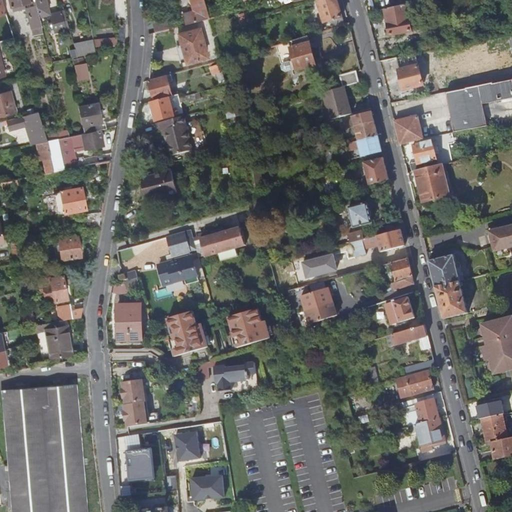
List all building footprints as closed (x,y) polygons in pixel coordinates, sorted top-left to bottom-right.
[(45,40),(39,18),(34,0),(9,0),(11,8),(26,4),(34,37),(40,35),(42,41),(45,40)] [(49,14),(50,14),(45,0),(34,0),(39,18),(49,14)] [(113,0),(114,13),(124,12),(122,0),(113,0)] [(209,19),(204,0),(190,0),(194,11),(185,14),(188,25),(209,19)] [(332,29),(345,25),(337,0),(327,0),(318,3),(325,23),(329,21),(332,29)] [(408,6),(386,11),(392,38),(413,33),(408,6)] [(62,14),(50,17),(54,33),(66,30),(62,14)] [(155,34),(168,30),(166,21),(153,25),(155,34)] [(200,29),(178,35),(186,64),(208,58),(200,29)] [(93,47),(116,46),(115,40),(94,41),(93,33),(91,34),(93,47)] [(308,36),(289,43),(295,62),(282,66),(284,74),(297,70),(298,72),(317,66),(308,36)] [(416,56),(398,59),(401,72),(399,72),(404,92),(424,86),(416,56)] [(86,63),(75,65),(78,80),(89,78),(86,63)] [(211,68),(213,76),(221,73),(219,66),(211,68)] [(344,87),(359,83),(356,72),(340,76),(343,87),(344,87)] [(172,97),(167,77),(149,81),(154,102),(169,98),(172,97)] [(455,133),(457,133),(489,127),(484,105),(511,98),(511,80),(446,94),(455,133)] [(351,115),(344,87),(343,87),(323,93),(330,120),(351,115)] [(208,91),(180,99),(181,103),(193,100),(194,103),(210,99),(208,91)] [(0,94),(0,116),(16,112),(10,92),(0,94)] [(174,116),(169,98),(154,102),(151,103),(156,122),(174,116)] [(242,101),(232,104),(235,117),(235,118),(246,115),(242,101)] [(100,131),(106,130),(105,122),(102,122),(98,104),(79,108),(85,135),(100,131)] [(227,119),(235,117),(232,104),(223,106),(227,119)] [(355,127),(374,122),(372,112),(352,118),(353,122),(344,125),(345,130),(355,127)] [(48,142),(46,136),(39,113),(2,123),(3,128),(8,126),(10,132),(26,127),(32,145),(37,144),(48,142)] [(166,135),(164,135),(169,157),(192,151),(185,124),(184,117),(156,124),(158,132),(163,131),(166,131),(166,135)] [(401,146),(424,141),(418,118),(395,123),(401,146)] [(358,142),(378,136),(374,122),(355,127),(358,142)] [(69,138),(48,142),(54,173),(79,168),(73,151),(84,148),(85,150),(103,147),(100,131),(85,135),(69,138)] [(48,142),(69,138),(68,132),(46,136),(48,142)] [(382,152),(378,136),(358,142),(347,145),(349,152),(360,149),(362,157),(382,152)] [(46,174),(54,173),(48,142),(37,144),(40,160),(43,160),(46,174)] [(416,172),(427,170),(426,164),(438,161),(433,142),(414,147),(418,163),(410,165),(412,173),(416,172)] [(359,189),(389,180),(383,158),(364,163),(369,179),(357,182),(359,189)] [(427,170),(416,172),(424,204),(450,197),(445,174),(447,174),(445,165),(427,170)] [(261,168),(247,172),(250,188),(251,193),(264,190),(261,168)] [(142,179),(147,201),(178,193),(172,171),(142,179)] [(1,183),(2,192),(13,189),(13,186),(27,183),(26,178),(1,183)] [(66,215),(87,210),(82,188),(61,193),(54,198),(58,215),(66,215)] [(314,200),(302,203),(304,211),(316,208),(314,200)] [(368,203),(350,208),(355,228),(373,223),(368,203)] [(385,235),(402,230),(400,223),(386,227),(387,231),(384,232),(385,235)] [(511,224),(487,230),(494,258),(510,254),(508,247),(511,245),(511,224)] [(201,240),(206,257),(218,253),(221,262),(239,256),(237,248),(246,245),(241,228),(225,233),(201,240)] [(200,236),(201,240),(225,233),(224,229),(200,236)] [(406,246),(402,230),(385,235),(365,240),(352,243),(356,258),(367,255),(365,249),(380,245),(382,253),(391,250),(397,249),(406,246)] [(191,252),(197,250),(195,242),(192,231),(167,237),(173,261),(168,262),(170,267),(159,270),(165,291),(186,284),(187,290),(200,286),(191,252)] [(352,243),(365,240),(363,232),(349,235),(350,238),(337,242),(338,247),(352,243)] [(58,240),(62,260),(82,256),(78,237),(58,240)] [(200,258),(206,257),(201,240),(195,242),(197,250),(200,258)] [(11,243),(13,260),(19,259),(17,242),(11,243)] [(444,259),(455,257),(453,249),(447,248),(442,249),(442,251),(444,259)] [(437,288),(461,282),(455,257),(444,259),(442,251),(428,255),(437,288)] [(395,291),(415,284),(409,259),(392,264),(398,283),(386,287),(388,292),(395,290),(395,291)] [(130,281),(138,279),(136,272),(126,274),(129,280),(130,281)] [(52,284),(48,285),(45,286),(46,288),(45,289),(47,298),(55,297),(56,302),(68,299),(63,275),(51,278),(52,284)] [(129,291),(140,287),(138,279),(130,281),(125,283),(129,291)] [(445,320),(463,316),(463,315),(469,313),(467,302),(470,301),(465,282),(461,283),(461,282),(437,288),(445,320)] [(301,295),(310,324),(340,314),(331,285),(301,295)] [(397,314),(399,321),(415,317),(410,298),(387,304),(389,316),(397,314)] [(81,318),(83,309),(71,311),(71,307),(59,309),(62,321),(66,321),(81,318)] [(141,307),(118,307),(119,340),(142,339),(141,307)] [(263,322),(259,309),(229,319),(239,348),(272,338),(267,322),(263,322)] [(195,313),(169,320),(175,341),(172,342),(177,359),(210,349),(204,325),(199,326),(195,313)] [(391,323),(399,321),(397,314),(389,316),(391,323)] [(359,329),(357,318),(344,322),(348,333),(359,329)] [(511,318),(484,326),(487,340),(489,339),(490,342),(491,345),(484,347),(486,356),(489,355),(490,361),(492,360),(496,375),(511,370),(511,318)] [(72,354),(66,321),(62,321),(43,325),(49,358),(72,354)] [(431,348),(425,326),(387,337),(390,347),(404,343),(404,344),(418,340),(418,339),(421,339),(424,350),(431,348)] [(429,370),(436,368),(434,360),(414,366),(416,374),(429,370)] [(255,365),(245,366),(246,368),(225,371),(225,368),(214,370),(216,386),(218,386),(219,394),(232,392),(231,384),(249,381),(249,377),(256,376),(255,365)] [(374,385),(378,384),(374,368),(370,370),(374,385)] [(434,390),(429,370),(416,374),(397,379),(403,398),(434,390)] [(127,428),(148,425),(143,403),(145,403),(141,381),(121,384),(122,390),(121,390),(122,400),(124,399),(125,406),(123,406),(124,412),(123,413),(125,422),(126,422),(127,428)] [(8,467),(12,511),(87,511),(77,385),(57,387),(21,390),(2,392),(8,464),(8,467)] [(421,424),(440,418),(433,395),(402,404),(405,415),(417,411),(421,424)] [(481,419),(483,419),(504,415),(505,415),(502,399),(487,402),(487,405),(479,407),(481,419)] [(335,406),(339,421),(344,420),(354,417),(349,402),(335,406)] [(492,443),(509,439),(504,415),(483,419),(488,444),(492,443)] [(441,418),(440,418),(421,424),(410,427),(412,435),(419,433),(424,453),(435,450),(434,446),(448,442),(441,418)] [(180,461),(204,457),(199,429),(176,433),(180,461)] [(142,490),(157,489),(154,447),(143,448),(142,434),(121,435),(125,486),(123,486),(124,494),(132,493),(131,482),(141,482),(142,490)] [(497,460),(511,457),(511,438),(509,439),(492,443),(497,460)] [(226,475),(193,475),(193,498),(226,498),(226,475)]
